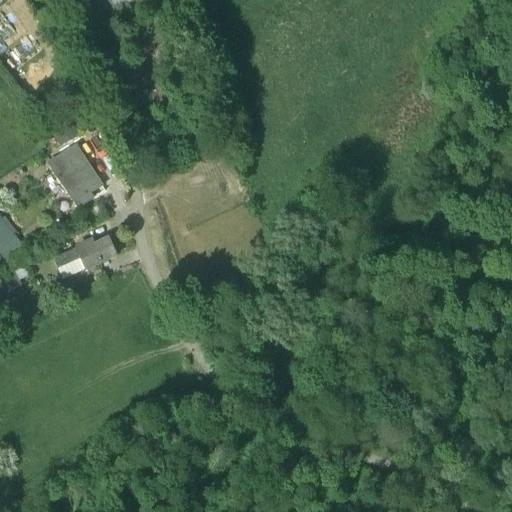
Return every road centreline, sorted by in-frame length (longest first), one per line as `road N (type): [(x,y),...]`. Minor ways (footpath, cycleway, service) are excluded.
road 1 (unclassified): [(468,511),(383,464),(264,415),(199,361),(163,304)]
road 2 (residential): [(163,304),(141,242),(113,98),(58,0)]
